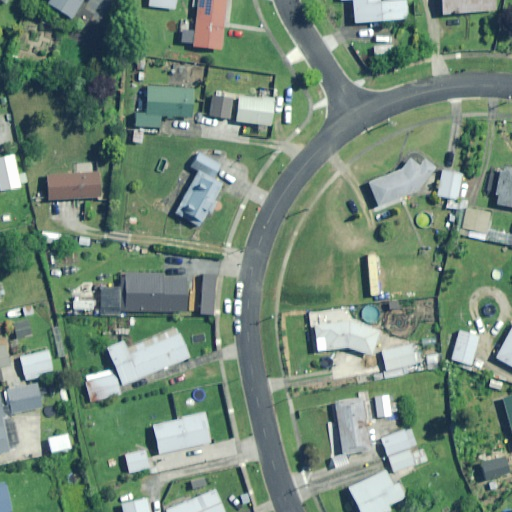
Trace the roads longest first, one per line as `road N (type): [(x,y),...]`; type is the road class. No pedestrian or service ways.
road 1 (residential): [(290,511),(252,362),(250,283),(287,184),(358,119)]
road 2 (residential): [(358,119),(417,93),(511,87)]
road 3 (residential): [(358,119),(286,0)]
